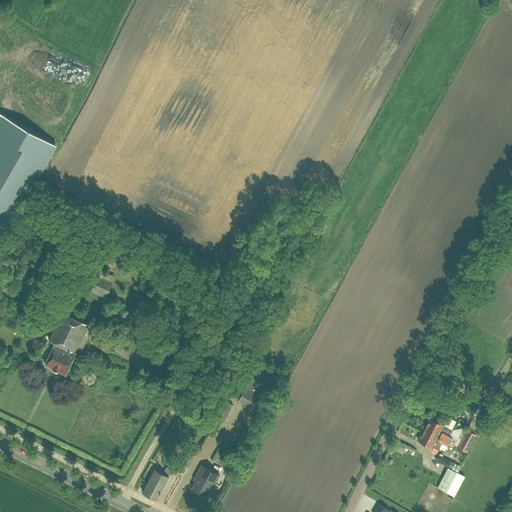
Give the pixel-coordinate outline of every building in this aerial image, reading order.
[(54,144),(1,114),(0,115),(0,229),(4,231),(54,144)] [(98,292),(102,283),(94,279),(90,288),(98,292)] [(125,324),(127,320),(131,311),(118,305),(113,317),(113,318),(125,324)] [(66,373),(89,325),(62,312),(49,340),(55,343),(45,363),(66,373)] [(100,319),(123,330),(125,324),(113,318),(113,317),(103,312),(100,319)] [(259,412),(273,389),(251,377),(238,400),(259,412)] [(233,396),(238,387),(233,385),(228,393),(233,396)] [(223,423),(233,405),(222,399),(212,417),(223,423)] [(423,429),(448,442),(450,438),(451,437),(448,436),(451,429),(442,424),(429,417),(423,429)] [(453,445),(448,443),(448,442),(423,429),(418,440),(430,446),(438,450),(442,443),(446,445),(444,450),(449,453),(453,445)] [(467,452),(477,435),(467,429),(457,446),(467,452)] [(188,467),(196,453),(189,448),(181,462),(188,467)] [(454,470),(457,465),(438,455),(435,461),(454,470)] [(156,499),(172,468),(166,465),(162,473),(154,469),(142,491),(156,499)] [(211,489),(219,475),(201,465),(197,473),(199,474),(192,487),(205,495),(209,487),(211,489)] [(373,511),(395,511),(389,508),(379,503),(373,511)]
